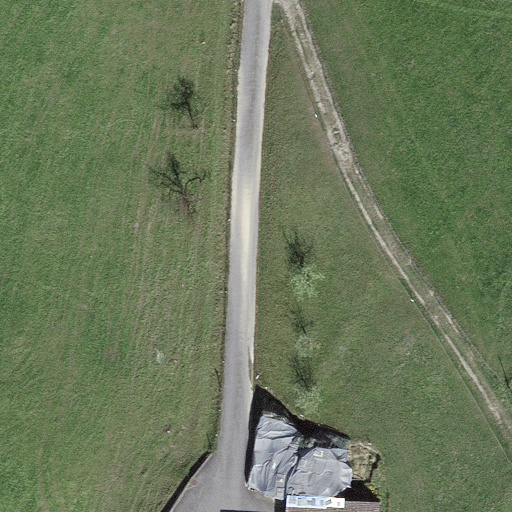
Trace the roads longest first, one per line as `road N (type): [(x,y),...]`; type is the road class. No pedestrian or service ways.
road 1 (track): [(219,511),(267,0)]
road 2 (track): [(511,405),(370,187),(286,0)]
